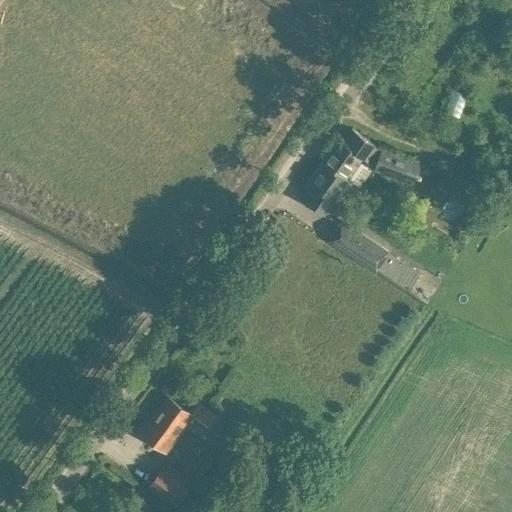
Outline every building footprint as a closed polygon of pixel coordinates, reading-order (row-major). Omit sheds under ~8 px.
[(457,88),(451,111),(463,114),(469,92),(457,88)] [(375,148),(377,145),(353,128),(343,142),(338,139),(323,160),(360,186),(371,171),(358,162),(362,157),(370,162),(389,169),(387,173),(400,178),(401,177),(412,182),(420,162),(405,156),(404,157),(381,149),(380,151),(375,148)] [(302,198),(319,209),(329,217),(338,203),(344,207),(360,186),(323,160),(308,182),(312,185),(302,198)] [(446,175),(440,172),(433,173),(429,178),(430,185),(437,190),(443,188),(447,182),(446,175)] [(422,206),(417,208),(413,216),(430,224),(435,213),(422,206)] [(375,271),(376,269),(397,282),(409,291),(421,274),(408,265),(388,252),(388,251),(372,240),(341,220),(328,240),(358,260),(375,271)] [(192,415),(191,414),(168,397),(142,432),(158,444),(166,450),(191,416),(192,415)] [(194,481),(218,446),(207,438),(182,472),(194,481)] [(325,448),(308,439),(302,449),(308,453),(307,455),(317,461),(325,448)] [(188,486),(163,467),(148,487),(174,506),(188,486)]
